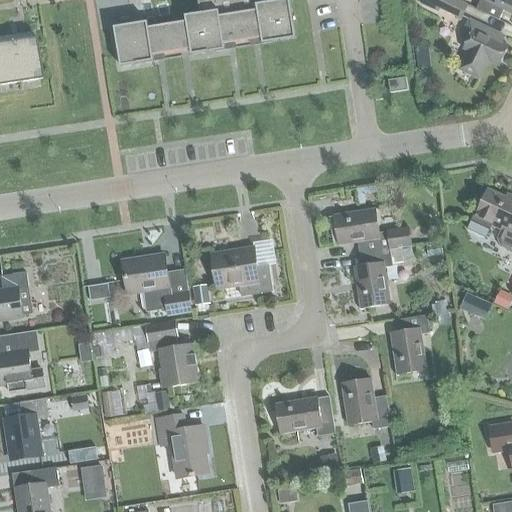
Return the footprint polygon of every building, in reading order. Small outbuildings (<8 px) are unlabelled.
[(197,0),(200,14),(185,17),(186,21),(148,27),(147,23),(114,28),(120,68),(153,62),(153,58),(191,52),(191,56),(225,51),(224,46),(262,40),(262,45),(296,39),(290,0),(275,2),(274,0),(197,0)] [(439,10),(462,20),(468,7),(453,0),(425,0),(423,6),(437,13),(439,10)] [(511,0),(479,0),(475,10),(498,21),(503,10),(511,14),(511,0)] [(499,43),(502,36),(470,21),(462,39),(468,42),(464,51),(469,54),(460,72),(480,81),(489,63),(500,68),(509,48),(499,43)] [(0,86),(41,80),(35,39),(0,44),(0,86)] [(390,82),(392,94),(409,92),(408,80),(390,82)] [(488,235),(492,226),(504,232),(504,233),(501,231),(498,239),(501,247),(511,252),(511,202),(488,192),(476,219),(478,220),(475,228),(477,229),(475,233),(483,236),(484,233),(488,235)] [(389,233),(389,234),(381,235),(377,210),(335,217),(339,247),(358,244),(360,256),(391,251),(412,247),(409,229),(389,233)] [(240,287),(242,298),(273,294),(270,268),(258,269),(255,249),(214,254),(220,290),(240,287)] [(401,250),(391,251),(394,265),(403,264),(401,250)] [(391,251),(360,256),(362,268),(355,269),(361,310),(392,306),(386,270),(394,268),(394,265),(391,251)] [(148,313),(166,310),(167,317),(192,314),(185,272),(168,275),(165,256),(123,263),(128,297),(145,294),(148,313)] [(2,292),(0,292),(0,322),(22,319),(23,319),(22,316),(32,315),(30,305),(21,306),(18,290),(28,289),(26,274),(0,278),(2,292)] [(89,287),(91,302),(111,298),(108,283),(89,287)] [(193,288),(195,307),(210,305),(207,286),(193,288)] [(511,296),(500,291),(494,304),(508,310),(511,301),(511,296)] [(467,292),(461,308),(487,318),(493,303),(467,292)] [(446,301),(434,303),(438,327),(450,325),(446,301)] [(391,335),(397,376),(427,371),(422,335),(429,334),(426,317),(396,322),(398,334),(391,335)] [(199,385),(194,346),(178,349),(176,339),(178,339),(176,325),(144,329),(146,337),(148,354),(158,353),(161,371),(159,371),(162,390),(199,385)] [(144,327),(133,329),(134,338),(146,337),(144,329),(144,327)] [(0,387),(7,386),(9,395),(44,389),(41,371),(30,372),(27,354),(38,352),(36,338),(11,342),(13,355),(0,357),(0,387)] [(103,348),(94,349),(95,359),(104,357),(103,348)] [(104,357),(95,359),(97,368),(106,367),(104,357)] [(374,422),(375,430),(392,427),(386,397),(375,399),(372,380),(342,386),(349,427),(374,422)] [(155,394),(158,413),(171,411),(168,392),(155,394)] [(111,393),(102,394),(105,419),(115,418),(111,393)] [(87,396),(70,398),(72,413),(89,411),(87,396)] [(318,429),(319,438),(336,435),(330,398),(318,400),(317,399),(276,406),(281,436),(318,429)] [(5,420),(11,462),(41,458),(36,421),(49,419),(46,400),(20,404),(22,418),(5,420)] [(172,445),(177,479),(208,475),(205,455),(208,454),(204,429),(185,431),(183,416),(157,420),(161,447),(172,445)] [(509,451),(511,469),(511,425),(488,429),(492,454),(509,451)] [(63,453),(53,454),(55,466),(65,465),(63,453)] [(384,453),(371,456),(373,465),(386,462),(384,453)] [(337,460),(321,463),(323,473),(339,469),(337,460)] [(102,467),(81,470),(82,480),(104,477),(102,467)] [(15,489),(18,511),(50,511),(47,489),(59,488),(56,469),(31,473),(33,487),(15,489)] [(511,511),(511,501),(496,503),(496,511),(511,511)] [(369,511),(367,502),(350,505),(351,511),(369,511)]
